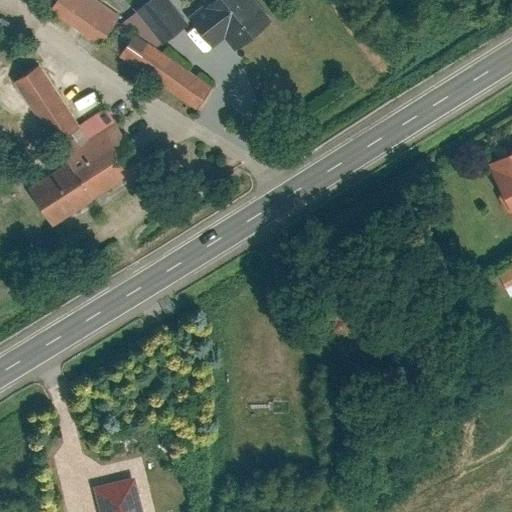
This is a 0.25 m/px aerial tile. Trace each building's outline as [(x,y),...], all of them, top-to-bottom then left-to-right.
[(125,14),(103,0),(59,0),(53,10),(105,44),(125,14)] [(166,42),(192,22),(174,0),(150,0),(139,9),(166,42)] [(228,36),(239,50),(278,19),(263,0),(213,0),(193,16),(216,46),(228,36)] [(215,85),(139,31),(122,54),(199,108),(215,85)] [(145,161),(107,103),(80,120),(40,60),(13,78),(66,157),(28,182),(54,221),(145,161)] [(511,150),(492,161),(506,186),(501,196),(509,210),(511,210),(511,150)] [(509,285),(511,283),(511,261),(499,269),(509,285)] [(147,511),(138,474),(97,484),(103,511),(147,511)]
